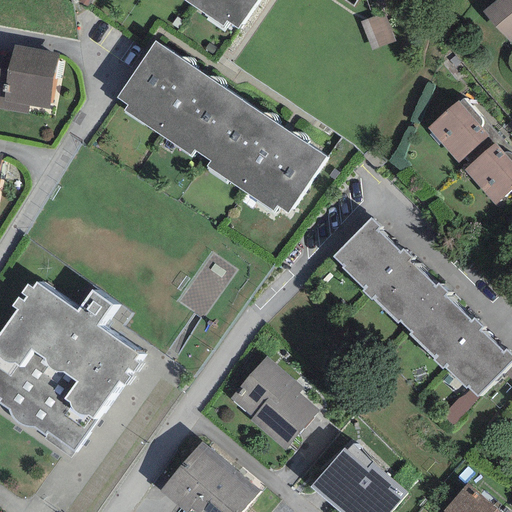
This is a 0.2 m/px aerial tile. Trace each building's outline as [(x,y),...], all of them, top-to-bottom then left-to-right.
[(257,0),(183,0),(223,26),(226,21),(237,29),(257,0)] [(511,0),(497,0),(483,13),(510,43),(511,41),(511,0)] [(376,53),(399,47),(391,19),(369,25),(376,53)] [(326,157),(155,41),(116,98),(127,105),(124,111),(190,156),(195,150),(211,161),(206,167),(272,211),(276,205),(288,213),(326,157)] [(57,54),(13,46),(11,58),(3,99),(28,104),(47,107),(57,54)] [(11,58),(0,56),(0,108),(26,113),(28,104),(3,99),(11,58)] [(458,101),(427,127),(458,163),(488,136),(480,127),(481,124),(481,122),(480,120),(463,99),(458,102),(458,101)] [(503,152),(495,143),(464,170),(495,205),(511,190),(511,154),(509,153),(506,152),(503,152)] [(379,227),(370,219),(333,256),(343,266),(342,268),(364,289),(362,291),(371,300),(372,298),(397,322),(399,321),(411,333),(409,334),(434,358),(432,360),(441,369),(443,367),(465,388),(466,386),(478,397),(511,361),(511,356),(505,350),(502,353),(478,330),(481,327),(473,319),(470,321),(444,296),(447,293),(438,284),(435,287),(407,261),(410,258),(402,250),(399,253),(376,231),(379,227)] [(110,304),(90,290),(76,313),(36,283),(33,289),(27,284),(21,293),(27,297),(23,302),(18,298),(11,306),(17,309),(0,332),(0,403),(8,409),(9,414),(11,416),(14,422),(18,425),(24,427),(29,427),(34,427),(45,435),(46,432),(75,451),(138,354),(96,325),(110,304)] [(266,356),(229,398),(252,418),(250,421),(284,450),(319,411),(298,393),(303,388),(266,356)] [(201,442),(160,491),(184,511),(187,511),(191,509),(194,511),(242,511),(260,491),(201,442)] [(344,448),(310,487),(339,511),(390,511),(407,493),(352,444),(346,450),(344,448)] [(499,511),(466,484),(443,511),(444,511),(499,511)]
